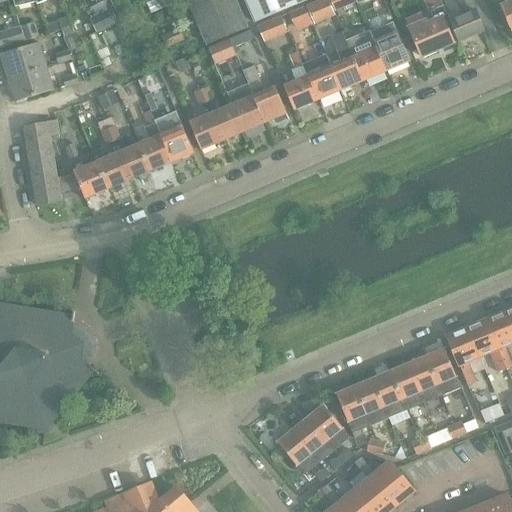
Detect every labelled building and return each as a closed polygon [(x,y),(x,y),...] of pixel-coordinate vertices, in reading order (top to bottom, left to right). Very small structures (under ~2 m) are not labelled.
[(123,0),(109,0),(117,15),(128,9),(123,0)] [(186,0),(206,45),(246,27),(234,0),(186,0)] [(243,0),(253,23),(298,4),(295,0),(243,0)] [(327,0),(319,0),(306,6),(314,24),(334,15),(327,0)] [(327,0),(332,9),(341,6),(338,0),(327,0)] [(421,58),(453,44),(441,16),(445,14),(439,0),(423,0),(429,12),(433,11),(436,19),(425,24),(424,21),(408,28),(421,58)] [(457,42),(483,31),(475,12),(472,13),(466,0),(455,0),(463,16),(449,22),(457,42)] [(511,31),(511,0),(505,0),(507,4),(500,6),(511,32),(511,31)] [(311,25),(303,7),(287,14),(295,32),(311,25)] [(100,14),(89,19),(96,32),(106,26),(100,14)] [(61,31),(63,37),(74,32),(68,17),(45,27),(49,36),(61,31)] [(288,34),(281,18),(257,28),(264,44),(288,34)] [(392,23),(374,30),(369,32),(376,48),(375,48),(385,72),(409,62),(392,23)] [(37,37),(32,24),(19,28),(24,41),(37,37)] [(0,47),(0,48),(24,41),(19,28),(0,33),(0,47)] [(229,40),(229,42),(230,42),(232,48),(233,48),(253,39),(254,39),(250,31),(229,40)] [(369,31),(345,41),(362,82),(385,72),(375,48),(376,48),(369,32),(369,31)] [(81,49),(74,32),(63,37),(70,53),(81,49)] [(166,50),(184,42),(180,32),(162,40),(166,50)] [(341,62),(329,68),(339,92),(362,82),(345,41),(342,33),(331,37),(341,62)] [(0,55),(8,78),(45,67),(38,43),(0,55)] [(219,44),(208,49),(215,66),(226,61),(219,44)] [(68,51),(55,55),(58,66),(71,61),(68,51)] [(316,102),(301,65),(296,54),(289,56),(295,69),(291,71),(295,82),(283,87),(294,111),(316,102)] [(324,56),(301,65),(316,102),(339,92),(329,68),(324,56)] [(182,61),(176,64),(180,74),(191,70),(187,59),(182,61)] [(52,90),(45,67),(8,78),(15,102),(52,90)] [(242,72),(248,85),(253,96),(264,124),(286,115),(275,87),(264,92),(254,67),(242,72)] [(241,88),(248,85),(242,72),(235,75),(241,88)] [(65,88),(78,84),(75,75),(62,79),(65,88)] [(248,85),(227,94),(231,106),(243,133),(264,124),(253,96),(248,85)] [(213,100),(208,87),(200,90),(206,103),(213,100)] [(112,90),(95,97),(101,111),(117,104),(112,90)] [(200,90),(193,94),(199,107),(206,103),(200,90)] [(150,97),(144,100),(149,111),(154,108),(150,97)] [(231,106),(210,114),(222,142),(243,133),(231,106)] [(162,122),(157,109),(149,112),(155,125),(162,122)] [(142,115),(148,128),(155,125),(149,112),(142,115)] [(201,151),(222,142),(210,114),(189,123),(201,151)] [(74,176),(65,178),(63,170),(55,172),(49,137),(58,136),(56,122),(22,128),(36,206),(60,202),(59,192),(80,189),(74,176)] [(155,125),(148,128),(144,129),(149,140),(138,145),(150,172),(171,163),(159,136),(155,125)] [(114,127),(108,129),(113,143),(121,139),(115,126),(114,127)] [(181,126),(159,136),(171,163),(193,154),(181,126)] [(113,143),(108,129),(100,133),(106,146),(113,143)] [(64,149),(69,161),(79,157),(74,145),(64,149)] [(138,145),(117,154),(128,181),(150,172),(138,145)] [(117,154),(95,163),(106,190),(128,181),(117,154)] [(74,176),(80,189),(84,200),(106,190),(95,163),(73,172),(74,176)] [(51,423),(93,371),(72,353),(71,348),(68,344),(72,318),(6,308),(6,303),(0,302),(0,422),(38,428),(37,432),(43,433),(44,429),(45,429),(46,429),(49,431),(54,425),(51,423)] [(511,309),(503,313),(511,333),(511,309)] [(511,364),(505,347),(511,344),(511,333),(503,313),(485,321),(505,370),(511,366),(511,364)] [(497,373),(505,370),(485,321),(466,329),(478,358),(489,354),(497,373)] [(467,363),(478,358),(466,329),(447,337),(467,386),(475,382),(467,363)] [(445,350),(425,358),(441,396),(459,389),(445,356),(447,355),(445,350)] [(425,358),(408,366),(423,404),(441,396),(425,358)] [(408,366),(390,373),(406,411),(423,404),(408,366)] [(390,373),(372,381),(388,419),(406,411),(390,373)] [(372,381),(354,388),(370,426),(388,419),(372,381)] [(352,434),(370,426),(354,388),(336,396),(352,434)] [(324,406),(307,419),(334,451),(349,439),(325,410),(327,409),(324,406)] [(498,406),(488,410),(493,422),(503,418),(498,406)] [(307,419),(293,432),(319,464),(334,451),(307,419)] [(511,421),(493,429),(494,432),(505,456),(511,452),(511,440),(510,437),(511,435),(511,421)] [(461,422),(454,425),(459,438),(467,435),(461,422)] [(454,425),(446,428),(451,441),(459,438),(454,425)] [(304,476),(319,464),(293,432),(278,444),(304,476)] [(426,436),(418,440),(424,452),(431,449),(426,436)] [(369,439),(366,452),(374,454),(377,441),(369,439)] [(416,455),(424,452),(418,440),(411,443),(416,455)] [(381,456),(385,443),(377,441),(374,454),(381,456)] [(348,449),(338,457),(345,464),(354,457),(348,449)] [(335,472),(345,464),(338,457),(329,465),(335,472)] [(361,458),(354,463),(361,472),(368,467),(361,458)] [(368,467),(361,472),(368,481),(371,478),(395,506),(412,492),(410,489),(397,472),(392,466),(392,467),(389,464),(375,475),(368,467)] [(319,484),(329,476),(324,469),(314,477),(319,484)] [(387,511),(395,506),(371,478),(368,481),(355,492),(371,511),(387,511)] [(194,511),(196,511),(195,511),(194,509),(191,506),(190,505),(189,503),(187,501),(177,489),(157,505),(149,484),(104,502),(107,510),(102,511),(194,511)] [(327,485),(321,491),(328,499),(334,494),(327,485)] [(334,494),(328,499),(335,508),(338,505),(343,511),(371,511),(355,492),(341,503),(334,494)] [(506,497),(485,505),(488,511),(511,511),(511,509),(508,500),(506,497)]
